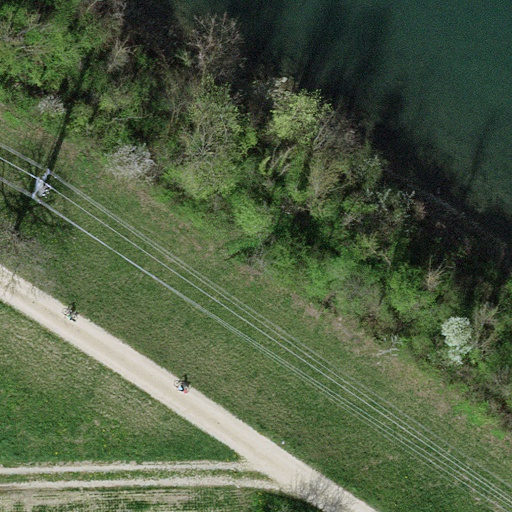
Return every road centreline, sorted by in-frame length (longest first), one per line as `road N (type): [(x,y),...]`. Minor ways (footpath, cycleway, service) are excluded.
road 1 (track): [(319,511),(0,278)]
road 2 (track): [(0,488),(276,481)]
